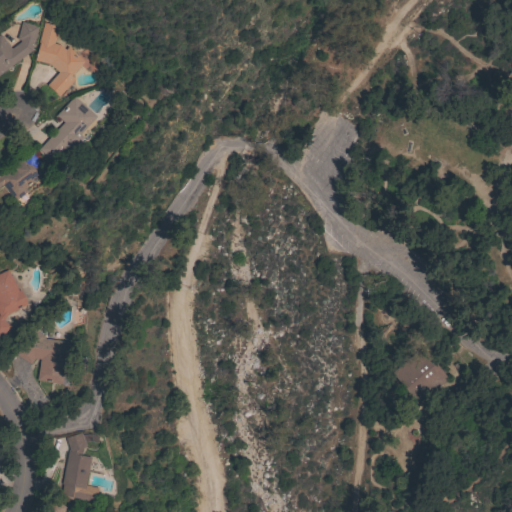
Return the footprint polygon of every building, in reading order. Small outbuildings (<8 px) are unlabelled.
[(31,50),(0,73),(0,35),(10,49),(19,42),(19,39),(16,38),(21,21),(37,26),(31,50)] [(64,49),(67,46),(83,61),(70,75),(73,79),(58,96),(46,85),(57,72),(48,64),(33,60),(38,43),(37,43),(42,22),(55,25),(53,31),(56,32),(53,43),(59,45),(64,49)] [(94,116),(78,135),(81,137),(70,150),(66,147),(52,163),(37,149),(62,122),(55,115),(72,96),(94,116)] [(0,175),(13,166),(11,165),(30,151),(46,172),(24,188),(27,191),(14,200),(2,184),(0,185),(0,175)] [(2,321),(9,325),(1,338),(0,337),(0,271),(6,268),(17,290),(19,289),(26,304),(7,313),(2,321)] [(67,341),(61,384),(36,380),(39,359),(33,358),(29,364),(14,353),(32,328),(45,337),(44,338),(67,341)] [(415,404),(390,372),(422,347),(447,378),(415,404)] [(80,455),(90,457),(84,485),(97,488),(94,503),(78,499),(58,494),(67,449),(68,449),(64,437),(80,432),(81,435),(90,434),(97,437),(95,442),(83,441),(85,447),(82,448),(80,455)] [(46,511),(53,500),(65,507),(62,511),(46,511)]
